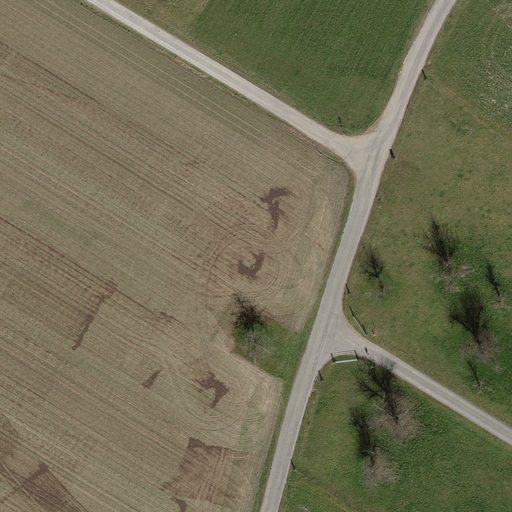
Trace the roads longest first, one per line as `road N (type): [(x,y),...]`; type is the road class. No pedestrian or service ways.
road 1 (track): [(447,0),(375,165),(269,511)]
road 2 (track): [(97,0),(375,165)]
road 3 (track): [(320,332),(374,352),(511,436)]
